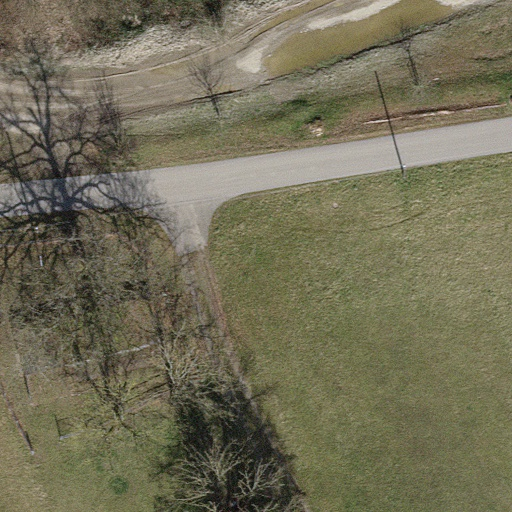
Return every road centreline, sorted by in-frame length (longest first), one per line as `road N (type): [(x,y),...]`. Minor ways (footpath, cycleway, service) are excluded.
road 1 (track): [(0,129),(70,121),(423,0)]
road 2 (track): [(305,511),(223,350),(155,184)]
